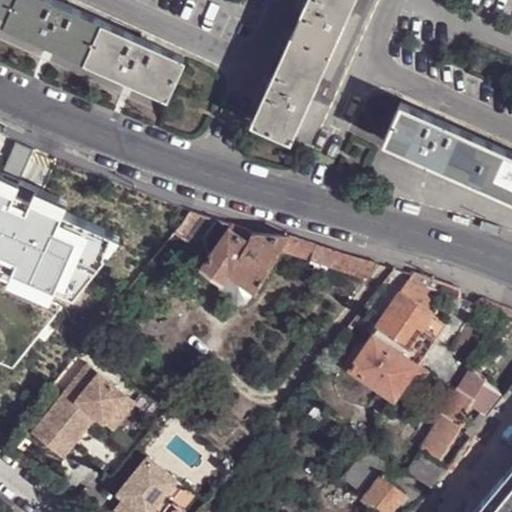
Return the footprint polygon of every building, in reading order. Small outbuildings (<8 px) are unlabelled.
[(62,0),(0,0),(0,15),(20,25),(97,58),(174,94),(190,57),(62,0)] [(357,0),(312,0),(260,119),(298,137),(325,73),(337,47),(343,33),(357,0)] [(511,148),(409,102),(392,139),(469,174),(511,193),(511,148)] [(0,363),(13,368),(125,239),(71,214),(73,205),(0,170),(0,363)] [(177,227),(190,237),(207,211),(193,207),(177,227)] [(190,237),(210,252),(230,225),(233,221),(207,211),(190,237)] [(249,236),(255,229),(233,221),(230,225),(249,236)] [(291,232),(257,231),(255,229),(249,236),(230,225),(210,252),(202,262),(222,277),(224,278),(232,268),(257,286),(282,247),(291,232)] [(291,232),(282,247),(315,258),(320,243),(291,232)] [(368,274),(377,260),(320,243),(315,258),(368,274)] [(247,300),(257,286),(232,268),(224,278),(222,277),(220,280),(221,287),(240,301),(247,300)] [(437,277),(417,270),(403,290),(434,312),(438,307),(455,283),(437,277)] [(434,312),(403,290),(384,317),(376,331),(407,353),(434,312)] [(451,318),(438,307),(434,312),(407,353),(420,361),(451,318)] [(408,380),(409,377),(397,367),(407,353),(376,331),(351,365),(395,397),(408,380)] [(420,361),(407,353),(397,367),(409,377),(420,361)] [(491,410),(504,395),(475,360),(461,384),(475,395),(473,398),(491,410)] [(110,414),(128,391),(90,361),(35,430),(54,446),(65,434),(75,442),(91,422),(98,413),(102,408),(110,414)] [(430,368),(420,361),(409,377),(408,380),(418,386),(430,368)] [(475,395),(461,384),(423,445),(437,454),(473,398),(475,395)] [(137,399),(128,391),(110,414),(102,408),(98,413),(115,427),(137,399)] [(491,410),(473,398),(437,454),(445,460),(446,459),(450,462),(491,410)] [(319,420),(308,412),(288,439),(300,447),(319,420)] [(65,434),(54,446),(65,455),(75,442),(65,434)] [(382,471),(390,460),(372,445),(348,477),(366,492),(382,471)] [(437,454),(423,445),(411,468),(429,479),(428,481),(433,484),(450,462),(446,459),(445,460),(437,454)] [(511,511),(511,445),(459,511),(511,511)] [(123,511),(150,511),(179,476),(150,452),(126,481),(135,488),(127,496),(127,495),(117,507),(123,511)] [(409,475),(390,460),(382,471),(407,490),(390,510),(391,511),(410,511),(428,490),(409,475)] [(429,479),(411,468),(409,475),(428,490),(433,484),(428,481),(429,479)] [(407,490),(382,471),(366,492),(390,510),(407,490)] [(163,511),(187,483),(179,476),(150,511),(163,511)] [(135,488),(126,481),(120,489),(127,495),(127,496),(135,488)]
